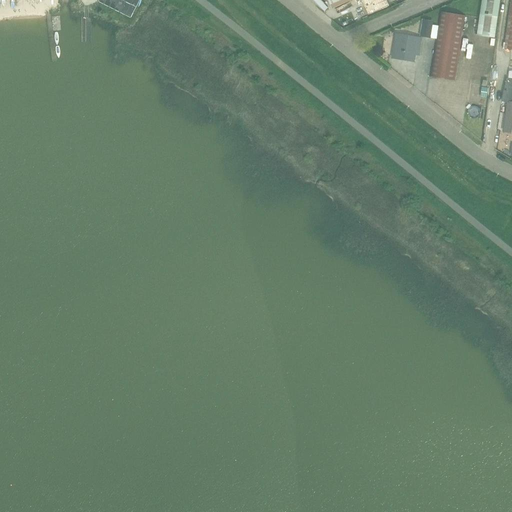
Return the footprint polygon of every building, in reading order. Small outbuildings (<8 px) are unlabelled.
[(130,18),(139,0),(98,0),(98,2),(130,18)] [(328,0),(332,9),(352,0),(328,0)] [(361,0),(368,15),(389,6),(385,0),(361,0)] [(482,0),(477,36),(495,38),(499,0),(482,0)] [(511,0),(510,0),(503,49),(511,49),(511,0)] [(465,16),(440,12),(430,77),(455,81),(465,16)] [(421,38),(429,39),(432,23),(424,21),(421,38)] [(418,54),(421,40),(397,36),(393,58),(413,62),(415,54),(418,54)] [(500,116),(497,131),(511,132),(511,79),(506,79),(501,102),(508,103),(507,110),(503,110),(502,116),(500,116)]
